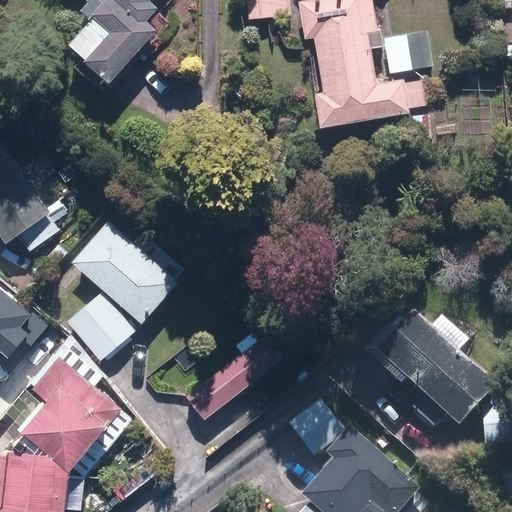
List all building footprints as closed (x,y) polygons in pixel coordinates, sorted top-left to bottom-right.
[(67,46),(110,84),(125,68),(167,21),(155,11),(158,8),(150,0),(88,0),(89,0),(79,11),(90,21),(67,46)] [(291,15),(289,0),(248,0),(250,19),(291,15)] [(426,105),(421,81),(404,84),(404,80),(378,84),(370,39),(379,37),(372,0),(314,0),(299,3),(306,39),(313,38),(323,93),(314,95),(320,128),(409,113),(409,109),(426,105)] [(433,66),(427,30),(384,37),(390,73),(433,66)] [(429,139),(425,113),(406,117),(411,142),(429,139)] [(0,141),(0,234),(6,243),(20,233),(32,250),(62,230),(0,141)] [(179,282),(109,221),(73,262),(143,323),(179,282)] [(0,350),(8,357),(22,339),(30,346),(49,323),(0,283),(0,350)] [(101,292),(67,320),(101,360),(112,351),(135,332),(101,292)] [(469,344),(442,319),(432,331),(414,315),(377,355),(459,430),(496,390),(458,355),(469,344)] [(205,418),(281,360),(264,338),(188,396),(205,418)] [(64,511),(69,467),(73,471),(124,409),(60,356),(33,389),(48,401),(24,430),(58,458),(1,451),(0,455),(0,505),(3,506),(2,511),(56,511),(57,511),(64,511)] [(321,402),(289,426),(312,457),(345,433),(321,402)] [(511,407),(482,411),(487,446),(511,443),(511,407)] [(401,511),(420,491),(350,431),(327,456),(333,461),(315,482),(301,497),(310,505),(303,511),(401,511)]
